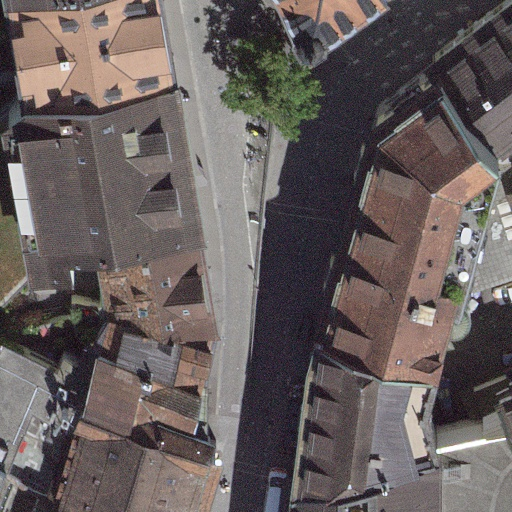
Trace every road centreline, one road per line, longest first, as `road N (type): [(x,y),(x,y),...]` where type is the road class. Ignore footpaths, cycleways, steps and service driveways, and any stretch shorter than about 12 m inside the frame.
road 1 (residential): [(243,419),(324,100),(420,0)]
road 2 (residential): [(243,419),(235,173),(207,0)]
